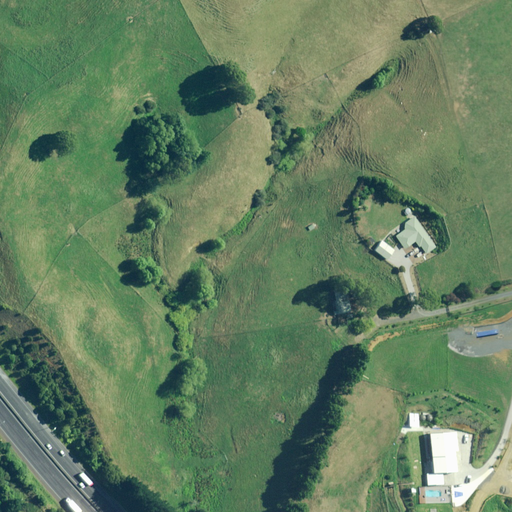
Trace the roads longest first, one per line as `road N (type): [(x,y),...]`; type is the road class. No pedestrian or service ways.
road 1 (unknown): [(434,483),(477,477),(495,455),(502,426),(498,401),(456,354),(465,306)]
road 2 (motorway): [(0,380),(111,511)]
road 3 (motorway): [(89,511),(0,408)]
